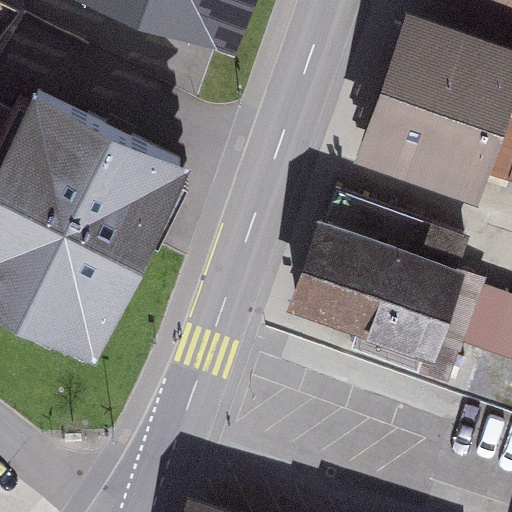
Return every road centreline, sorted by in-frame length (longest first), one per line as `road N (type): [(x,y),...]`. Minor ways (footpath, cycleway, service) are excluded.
road 1 (secondary): [(153,511),(331,0)]
road 2 (residential): [(110,511),(0,427)]
